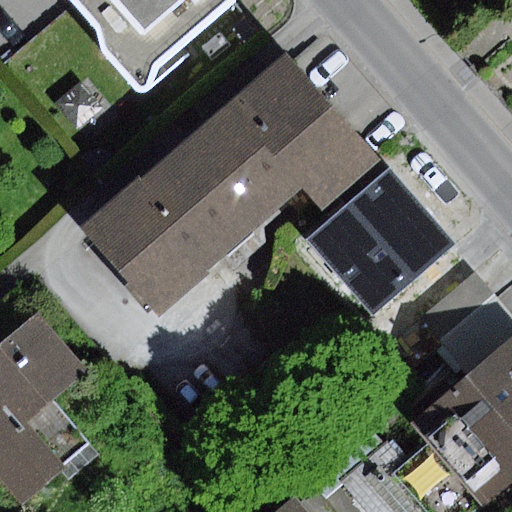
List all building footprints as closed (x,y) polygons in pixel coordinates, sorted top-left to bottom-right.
[(231,0),(73,0),(103,33),(105,53),(142,93),(151,89),(157,69),(234,3),(231,0)] [(141,178),(84,229),(159,313),(305,185),(324,207),(376,162),(286,59),(145,183),(141,178)] [(390,171),(308,244),(372,314),(453,242),(390,171)] [(475,273),(421,319),(441,343),(496,297),(475,273)] [(511,346),(511,316),(496,297),(441,343),(472,380),(511,346)] [(41,313),(0,346),(0,484),(20,508),(91,450),(53,402),(89,373),(41,313)] [(511,346),(472,380),(418,425),(430,440),(487,509),(511,487),(511,346)] [(430,440),(404,462),(445,511),(482,511),(487,509),(430,440)] [(390,445),(344,483),(368,511),(445,511),(404,462),(390,445)] [(305,511),(297,501),(283,511),(305,511)]
